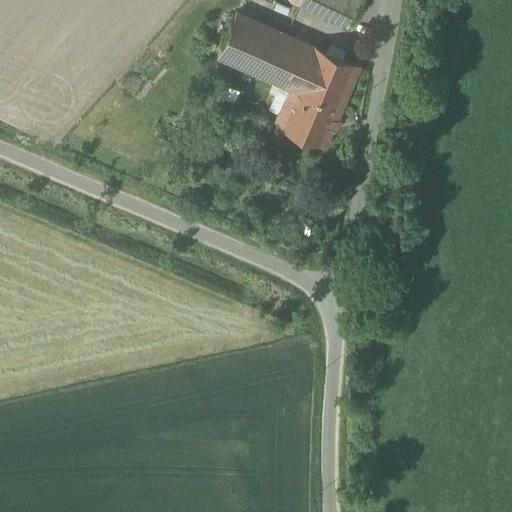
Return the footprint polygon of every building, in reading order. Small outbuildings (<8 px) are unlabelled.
[(360,0),(299,0),(349,24),(360,0)] [(253,19),(236,11),(218,54),(234,62),(253,19)] [(253,19),(234,62),(249,68),(267,25),(253,19)] [(358,66),(267,25),(249,68),(293,88),(294,88),(299,77),(330,92),(335,80),(349,86),(358,66)] [(330,92),(299,77),(294,88),(293,88),(278,123),(324,144),(349,86),(335,80),(330,92)]
